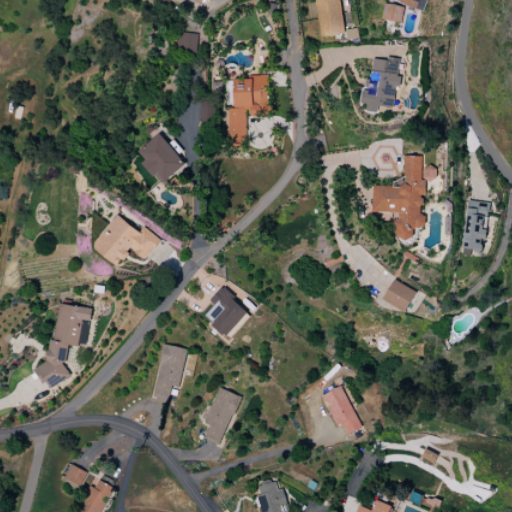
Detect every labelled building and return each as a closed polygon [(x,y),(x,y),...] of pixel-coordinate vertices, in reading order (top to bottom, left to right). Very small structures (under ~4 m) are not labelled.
[(315,0),(320,37),(344,35),(339,0),(315,0)] [(397,0),(396,2),(413,9),(415,9),(424,12),(428,0),(397,0)] [(382,19),(401,24),(405,7),(385,3),(382,19)] [(178,52),(197,53),(198,34),(179,32),(178,52)] [(394,109),(398,77),(397,77),(399,59),(385,57),(385,60),(372,58),(368,90),(362,89),(359,108),(377,110),(377,106),(394,109)] [(234,77),(233,109),(229,109),(229,144),(247,144),(247,117),(268,117),(268,77),(234,77)] [(162,184),(185,163),(159,134),(138,152),(146,159),(143,162),(162,184)] [(373,213),(396,213),(396,239),(413,239),(413,228),(423,228),(423,196),(426,196),(426,181),(436,181),(436,167),(422,167),(422,156),(404,156),(404,179),(394,179),(394,186),(373,186),(373,213)] [(462,249),(481,251),(482,240),(486,240),(489,203),(466,201),(462,249)] [(139,232),(116,215),(92,248),(118,267),(130,250),(145,260),(160,240),(143,227),(139,232)] [(405,312),(416,292),(394,280),(382,300),(405,312)] [(215,305),(204,317),(226,337),(249,312),(221,287),(209,301),(215,305)] [(92,309),(60,304),(54,338),(49,341),(46,362),(34,369),(43,384),(55,386),(70,376),(64,366),(67,345),(78,347),(79,343),(85,344),(88,322),(90,322),(92,309)] [(180,387),(187,349),(163,345),(154,395),(165,397),(167,385),(180,387)] [(335,426),(342,424),(346,434),(360,430),(344,386),(323,394),(335,426)] [(209,425),(204,439),(220,446),(240,397),(219,388),(204,423),(209,425)] [(434,463),(438,455),(425,449),(421,457),(434,463)] [(64,481),(79,488),(86,472),(71,465),(64,481)] [(75,511),(100,511),(113,487),(99,480),(95,488),(89,486),(75,511)] [(283,511),(282,505),(287,504),(284,489),(278,490),(276,482),(258,486),(260,495),(257,496),(260,511),(283,511)] [(389,511),(392,506),(376,501),(373,511),(360,506),(357,511),(389,511)]
